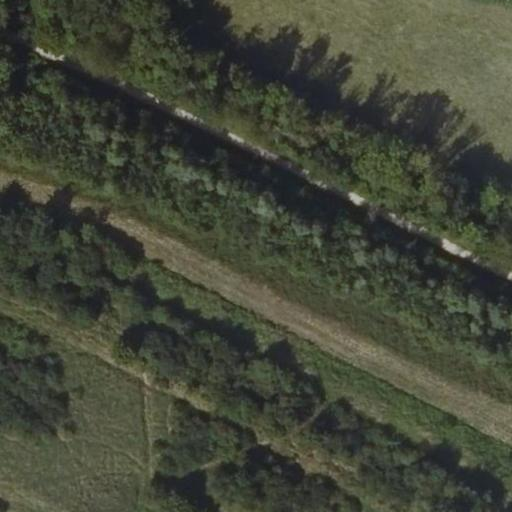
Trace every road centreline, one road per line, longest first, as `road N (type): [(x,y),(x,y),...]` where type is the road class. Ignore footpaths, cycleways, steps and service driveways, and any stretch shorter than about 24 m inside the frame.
road 1 (track): [(0,189),(64,202),(511,435)]
road 2 (track): [(511,319),(150,142),(83,115),(0,98)]
